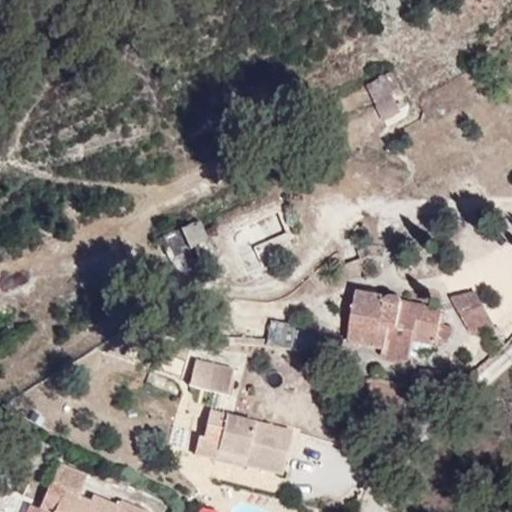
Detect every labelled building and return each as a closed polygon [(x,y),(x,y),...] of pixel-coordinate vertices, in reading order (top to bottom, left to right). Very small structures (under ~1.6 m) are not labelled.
[(399,143),(432,99),(403,76),(371,107),(399,143)] [(198,220),(177,228),(185,249),(206,242),(198,220)] [(462,312),(373,281),(360,343),(444,368),(462,312)] [(271,320),(266,347),(294,351),(298,325),(271,320)] [(187,386),(226,394),(232,367),(193,359),(187,386)] [(310,488),(322,435),(214,404),(205,457),(310,488)] [(163,511),(56,464),(42,511),(163,511)]
